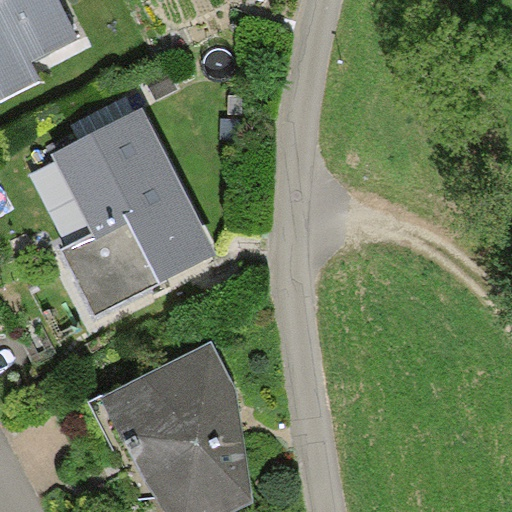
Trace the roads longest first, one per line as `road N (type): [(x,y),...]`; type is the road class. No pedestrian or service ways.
road 1 (residential): [(313,0),(298,258),(325,511)]
road 2 (track): [(299,227),(370,230),(457,263),(511,327)]
